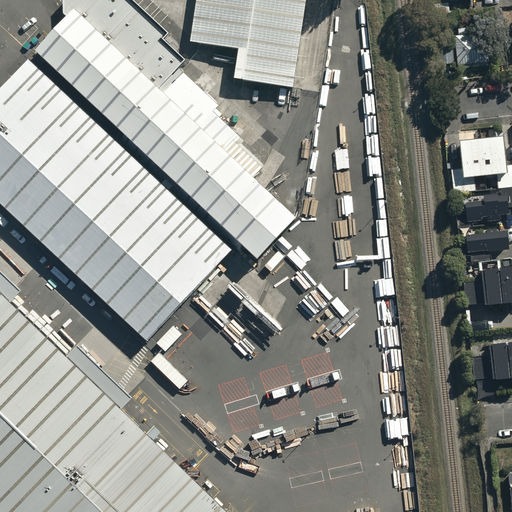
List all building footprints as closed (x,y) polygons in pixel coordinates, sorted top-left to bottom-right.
[(68,21),(35,53),(258,264),(296,221),(254,180),(261,170),(232,143),(239,136),(211,112),(217,106),(157,42),(162,37),(121,0),(64,0),(63,1),(63,11),(68,21)] [(297,90),(308,0),(194,0),(188,49),(235,56),(232,81),(297,90)] [(485,32),(454,35),(457,67),(488,64),(485,32)] [(27,62),(0,91),(0,206),(144,343),(230,252),(27,62)] [(506,134),(461,137),(463,167),(452,168),(453,191),(476,190),(475,174),(498,173),(499,187),(501,187),(501,192),(484,193),(485,200),(467,201),(468,210),(457,211),(458,226),(474,225),(473,220),(483,219),(483,215),(487,215),(487,219),(501,218),(501,212),(509,212),(509,206),(511,205),(511,163),(508,164),(506,134)] [(509,247),(507,229),(468,233),(469,243),(460,244),(461,255),(471,254),(470,256),(490,254),(489,249),(509,247)] [(0,511),(229,511),(120,406),(133,393),(78,339),(65,352),(10,299),(20,288),(0,268),(0,511)] [(511,301),(511,277),(511,268),(481,272),(481,278),(464,280),(467,306),(511,301)] [(174,324),(157,341),(166,350),(183,333),(174,324)] [(511,380),(511,345),(489,347),(490,356),(472,357),(474,379),(491,378),(492,382),(511,380)] [(182,375),(158,353),(151,360),(174,383),(182,375)]
